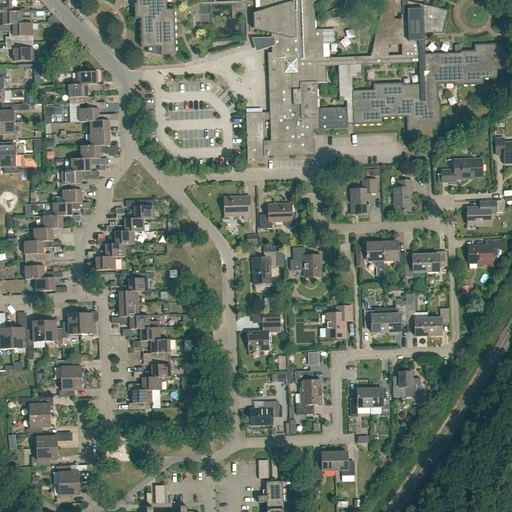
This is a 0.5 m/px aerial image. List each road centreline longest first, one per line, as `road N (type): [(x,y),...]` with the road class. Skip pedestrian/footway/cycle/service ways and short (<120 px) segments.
road 1 (residential): [(234,443),(338,440),(335,356),(455,351),(451,237),(434,225)]
road 2 (residential): [(434,225),(321,230),(317,183),(303,174),(188,179),(175,191)]
road 3 (residential): [(234,443),(228,250),(175,191)]
road 4 (residential): [(81,296),(79,243),(101,214),(108,183),(137,149)]
road 5 (residential): [(93,496),(91,434),(107,425),(105,381)]
